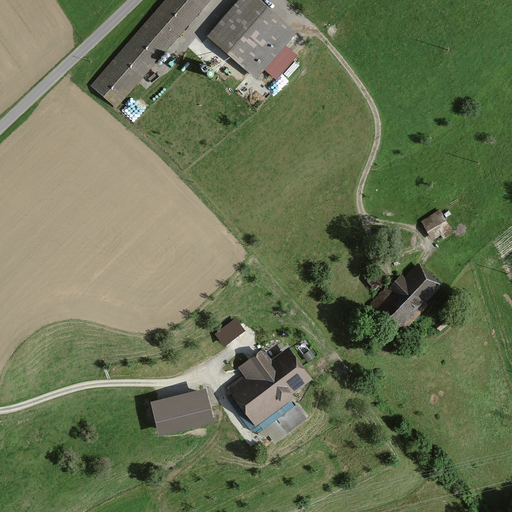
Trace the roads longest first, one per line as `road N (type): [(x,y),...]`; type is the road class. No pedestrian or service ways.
road 1 (track): [(382,273),(358,197),(375,120),(336,57),(276,0)]
road 2 (track): [(253,342),(176,382),(87,385),(0,410)]
road 3 (unclassified): [(0,129),(135,0)]
